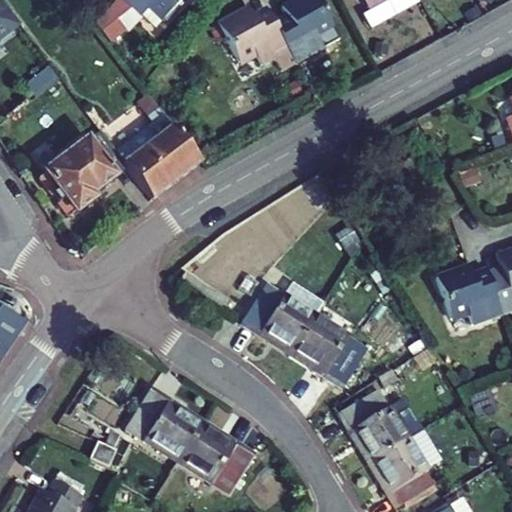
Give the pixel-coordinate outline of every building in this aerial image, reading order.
[(0,0),(0,67),(32,44),(0,0)] [(122,0),(154,30),(182,0),(122,0)] [(294,65),(322,51),(316,39),(332,30),(315,0),(295,0),(280,8),(285,17),(291,27),(278,34),(294,65)] [(362,0),(367,10),(385,0),(362,0)] [(217,25),(238,64),(254,55),(260,67),(274,59),(281,72),(294,65),(278,34),(272,24),(270,22),(258,28),(252,17),(248,9),(217,25)] [(264,10),(252,17),(258,28),(270,22),(268,16),(264,10)] [(285,17),(272,24),(278,34),(291,27),(285,17)] [(126,170),(150,202),(200,165),(147,96),(135,104),(150,123),(145,126),(147,128),(114,153),(123,165),(126,170)] [(100,190),(126,170),(123,165),(114,153),(99,133),(43,175),(43,176),(38,180),(67,219),(73,215),(74,216),(94,201),(93,201),(90,197),(100,190)] [(93,201),(102,194),(100,190),(90,197),(93,201)] [(511,252),(496,258),(501,271),(503,279),(490,284),(502,316),(511,312),(511,252)] [(502,316),(490,284),(476,288),(472,276),(469,268),(436,280),(450,321),(468,315),(472,327),(502,316)] [(501,271),(487,276),(490,284),(503,279),(501,271)] [(490,284),(487,276),(486,272),(472,276),(476,288),(490,284)] [(271,342),(291,355),(315,318),(322,306),(293,287),(285,299),(265,287),(240,328),(268,346),(271,342)] [(0,363),(27,324),(2,307),(0,309),(0,363)] [(309,372),(339,390),(365,349),(315,318),(291,355),(312,368),(309,372)] [(291,355),(271,342),(268,346),(289,359),(291,355)] [(312,368),(291,355),(289,359),(309,372),(312,368)] [(125,430),(131,434),(137,438),(177,464),(201,427),(181,414),(183,410),(151,389),(125,430)] [(379,394),(337,419),(354,446),(358,444),(371,464),(408,441),(398,425),(408,418),(399,403),(388,409),(379,394)] [(181,414),(201,427),(203,423),(183,410),(181,414)] [(201,427),(221,440),(224,436),(203,423),(201,427)] [(221,440),(201,427),(177,464),(228,497),(242,477),(255,456),(224,436),(221,440)] [(112,452),(118,437),(111,434),(104,448),(112,452)] [(419,434),(410,440),(416,450),(426,444),(419,434)] [(427,473),(408,441),(371,464),(383,485),(379,487),(394,511),(403,505),(432,487),(424,475),(427,473)] [(371,464),(358,444),(354,446),(366,467),(371,464)] [(107,471),(115,453),(112,452),(104,448),(96,445),(88,463),(107,471)] [(255,456),(242,477),(245,478),(258,458),(255,456)] [(366,467),(379,487),(383,485),(371,464),(366,467)] [(242,477),(228,497),(232,499),(245,478),(242,477)] [(40,493),(28,511),(75,511),(82,499),(54,483),(47,497),(40,493)] [(404,508),(434,490),(432,487),(403,505),(404,508)] [(469,511),(463,501),(450,509),(451,511),(469,511)]
